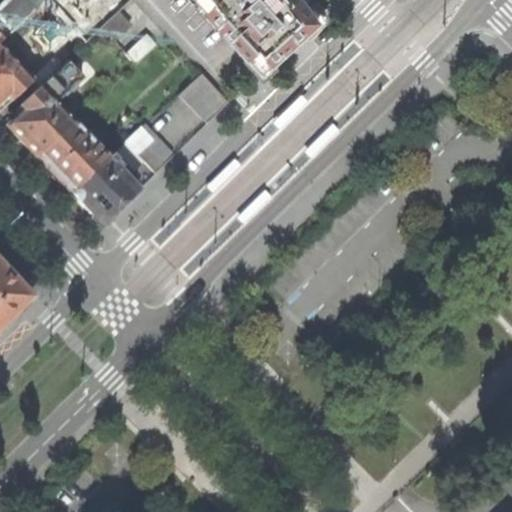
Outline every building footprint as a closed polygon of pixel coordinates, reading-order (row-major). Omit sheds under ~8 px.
[(0,41),(12,31),(35,9),(27,0),(7,0),(0,7),(0,41)] [(44,0),(35,9),(12,31),(34,54),(54,53),(79,34),(81,36),(119,0),(44,0)] [(263,69),(318,16),(305,0),(200,0),(225,27),(228,31),(263,69)] [(130,26),(118,14),(96,34),(109,47),(130,26)] [(146,35),(125,54),(135,65),(156,46),(146,35)] [(0,110),(31,82),(0,48),(0,110)] [(66,62),(38,88),(54,105),(82,79),(66,62)] [(207,124),(227,103),(201,75),(179,94),(207,124)] [(20,140),(36,157),(72,124),(54,105),(38,88),(18,107),(23,113),(8,127),(20,140)] [(279,125),(282,128),(310,101),(304,95),(279,119),(276,122),(279,125)] [(72,124),(36,157),(52,174),(69,193),(106,159),(93,146),(96,143),(86,133),(83,136),(72,124)] [(338,129),(335,126),(307,154),(313,160),(337,136),(341,132),(338,129)] [(154,174),(173,157),(144,127),(126,145),(141,160),(154,174)] [(132,168),(141,160),(126,145),(125,144),(117,151),(132,168)] [(107,161),(106,159),(69,193),(84,208),(101,226),(137,192),(118,172),(122,168),(111,157),(107,161)] [(212,192),(214,194),(242,167),(236,161),(212,185),(208,188),(212,192)] [(270,195),(267,192),(239,220),(245,226),(270,202),(273,198),(270,195)] [(0,326),(27,299),(0,270),(0,326)]
